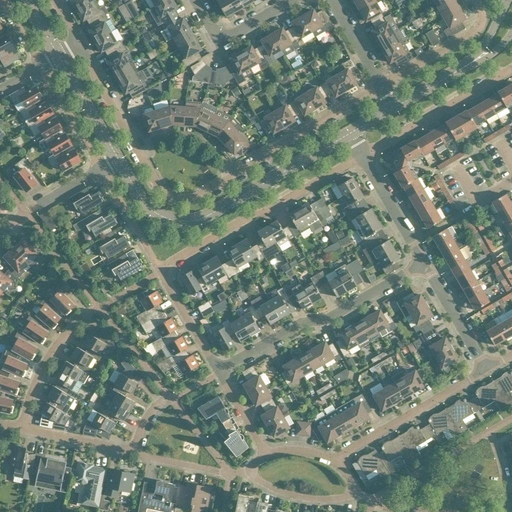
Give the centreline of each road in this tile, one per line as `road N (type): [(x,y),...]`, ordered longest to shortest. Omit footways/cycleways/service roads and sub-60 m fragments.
road 1 (residential): [(380,85),(180,198),(159,189),(81,47)]
road 2 (tertiary): [(350,133),(196,220),(157,214),(119,160)]
road 3 (residential): [(160,273),(362,154)]
road 4 (residential): [(223,370),(424,263)]
road 5 (residential): [(333,461),(488,367)]
road 6 (residential): [(362,154),(511,68)]
road 7 (tertiary): [(511,13),(486,53),(394,108)]
road 8 (residential): [(380,85),(477,31),(482,13),(474,0)]
road 9 (residential): [(21,427),(53,354),(92,310)]
road 10 (residential): [(354,491),(332,500),(286,495),(252,476),(266,455)]
road 11 (residential): [(424,263),(362,154)]
road 12 (residential): [(290,0),(222,38),(195,0)]
road 13 (residential): [(0,238),(38,202),(102,170)]
road 14 (residential): [(488,367),(424,263)]
